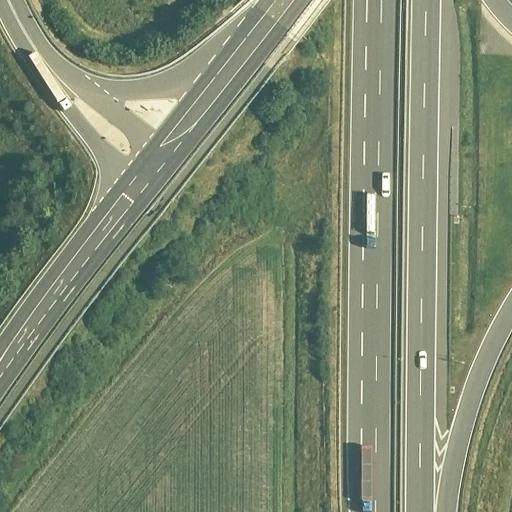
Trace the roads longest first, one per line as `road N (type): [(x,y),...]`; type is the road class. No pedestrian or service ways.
road 1 (motorway): [(382,0),(375,511)]
road 2 (motorway): [(420,511),(426,0)]
road 3 (tertiary): [(0,379),(145,187)]
road 4 (motorway): [(444,511),(456,432),(511,307)]
road 5 (motorway): [(48,66),(89,137),(145,187)]
road 6 (tertiary): [(145,187),(241,66)]
road 7 (motorway): [(241,66),(187,90),(94,96)]
